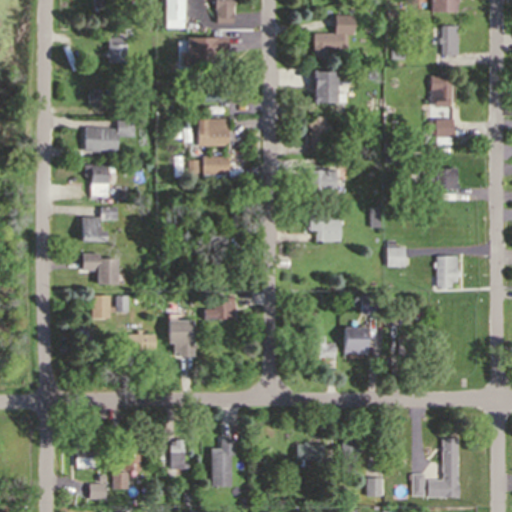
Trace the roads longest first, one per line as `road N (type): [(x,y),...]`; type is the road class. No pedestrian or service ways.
road 1 (residential): [(499,0),(501,511)]
road 2 (residential): [(0,401),(511,400)]
road 3 (residential): [(47,0),(47,511)]
road 4 (residential): [(269,0),(269,398)]
